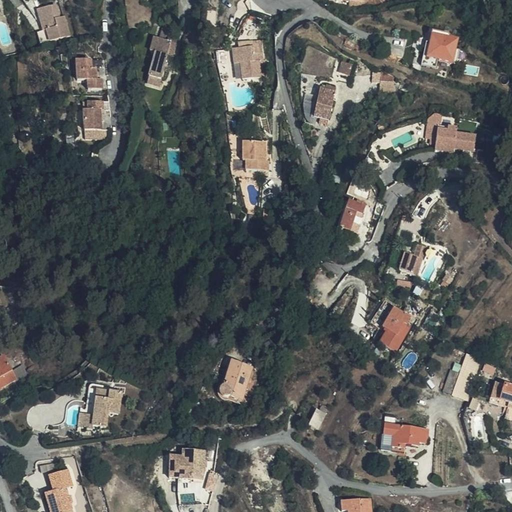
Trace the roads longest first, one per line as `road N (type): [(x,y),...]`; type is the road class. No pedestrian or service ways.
road 1 (residential): [(511,184),(474,173),(426,176),(398,193),(362,259),(342,269),(328,263),(281,51),(284,35),(312,6),(261,0)]
road 2 (residential): [(511,483),(422,494),(376,490),(325,474),(288,441),(267,443),(236,461),(214,511)]
road 3 (residential): [(109,0),(120,126)]
